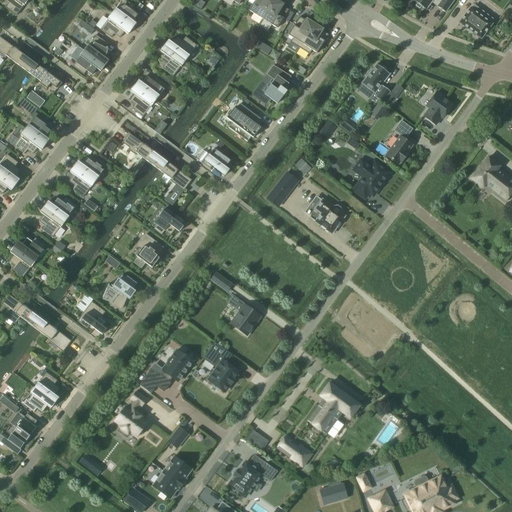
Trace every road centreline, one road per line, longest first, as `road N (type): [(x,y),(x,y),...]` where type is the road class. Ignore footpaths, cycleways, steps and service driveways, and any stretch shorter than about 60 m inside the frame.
road 1 (residential): [(8,491),(361,26)]
road 2 (residential): [(175,511),(493,71)]
road 3 (residential): [(0,233),(174,0)]
